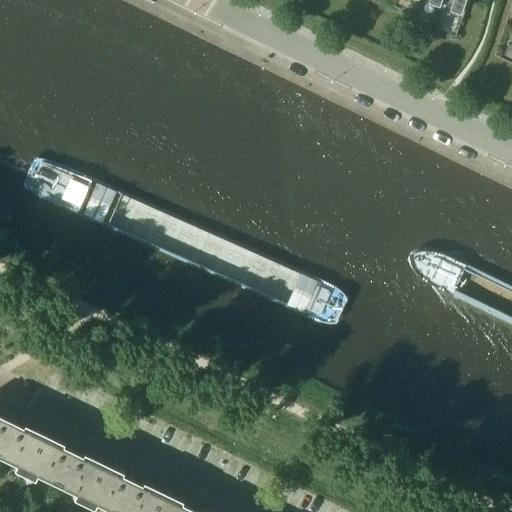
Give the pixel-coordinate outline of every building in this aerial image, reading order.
[(443,0),(443,1),(457,5),(458,3),(466,5),(465,8),(466,9),(469,0),(443,0)] [(0,458),(37,476),(56,441),(0,413),(0,458)] [(92,503),(112,468),(56,441),(37,476),(92,503)] [(110,511),(157,511),(167,495),(112,468),(92,503),(110,511)] [(202,511),(167,495),(157,511),(202,511)]
